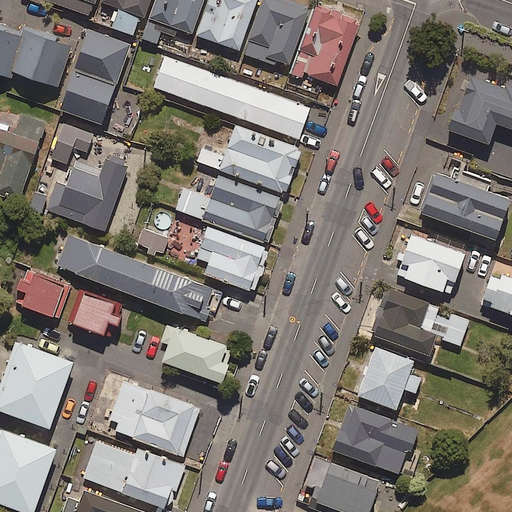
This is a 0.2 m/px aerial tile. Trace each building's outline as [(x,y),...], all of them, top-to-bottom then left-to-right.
[(45,0),(90,17),(96,0),(45,0)] [(103,0),(102,2),(119,8),(112,28),(133,35),(139,16),(144,17),(150,0),(103,0)] [(156,0),(142,39),(157,44),(161,32),(174,37),(177,29),(193,34),(205,0),(156,0)] [(210,0),(198,37),(241,51),(257,0),(210,0)] [(264,0),(246,52),(245,55),(289,70),(311,7),(290,0),(264,0)] [(318,9),(315,8),(315,9),(293,70),(323,81),(338,87),(360,24),(356,23),(336,15),(332,14),(318,9)] [(0,28),(0,74),(12,78),(14,72),(25,37),(0,28)] [(73,47),(30,32),(28,38),(16,73),(29,78),(31,79),(58,88),(73,47)] [(130,47),(89,33),(62,110),(103,125),(130,47)] [(310,108),(165,57),(155,84),(154,87),(299,139),(310,108)] [(460,111),(455,110),(448,130),(478,140),(489,144),(496,124),(511,129),(511,85),(507,84),(506,89),(472,77),(460,111)] [(146,97),(127,90),(110,133),(130,140),(146,97)] [(0,130),(0,193),(22,201),(47,124),(20,115),(14,135),(0,130)] [(94,132),(64,123),(52,159),(68,164),(73,147),(88,152),(94,132)] [(256,133),(237,126),(225,157),(203,149),(198,162),(286,194),(294,174),(295,171),(296,168),(302,150),(296,148),(276,141),(256,133)] [(103,171),(77,161),(68,186),(57,182),(47,210),(105,231),(129,169),(107,161),(103,171)] [(490,181),(454,168),(451,178),(441,174),(437,173),(423,211),(422,214),(496,241),(498,234),(510,200),(487,191),(490,181)] [(284,201),(220,177),(213,198),(184,187),(183,191),(176,210),(268,244),(275,225),(276,221),(277,218),(284,201)] [(47,195),(36,191),(29,212),(41,215),(47,195)] [(269,250),(207,228),(196,258),(210,263),(206,275),(227,282),(254,292),(262,272),(262,269),(263,267),(268,252),(269,250)] [(169,240),(144,230),(138,244),(149,248),(147,253),(154,256),(156,251),(163,254),(169,240)] [(465,254),(411,235),(397,275),(450,294),(465,254)] [(223,293),(70,237),(58,268),(179,312),(212,323),(213,320),(223,293)] [(71,286),(28,270),(24,281),(20,280),(16,290),(20,291),(15,303),(59,319),(71,286)] [(500,280),(490,276),(482,299),(492,302),(490,308),(511,315),(511,278),(502,275),(500,280)] [(122,305),(80,289),(69,322),(111,337),(115,326),(120,328),(123,318),(118,316),(122,305)] [(465,335),(470,320),(451,313),(449,320),(437,316),(440,307),(390,290),(374,337),(429,356),(437,335),(443,337),(442,340),(461,346),(465,335)] [(173,328),(167,326),(162,340),(161,342),(168,345),(162,361),(222,383),(229,363),(230,360),(231,358),(234,349),(173,328)] [(35,347),(16,341),(0,385),(0,407),(51,426),(54,418),(74,361),(35,347)] [(414,361),(376,347),(367,370),(358,396),(396,410),(398,404),(404,389),(416,393),(421,379),(410,374),(414,361)] [(123,380),(109,418),(119,422),(116,428),(182,452),(198,407),(123,380)] [(400,422),(348,404),(341,422),(341,425),(340,428),(332,450),(399,474),(407,450),(411,452),(412,449),(420,429),(400,422)] [(56,444),(1,425),(0,426),(0,499),(33,511),(56,444)] [(87,430),(78,426),(76,432),(85,435),(87,430)] [(137,454),(98,439),(84,476),(156,502),(169,507),(185,464),(139,447),(137,454)] [(315,456),(304,485),(314,489),(308,504),(307,507),(320,511),(369,511),(381,480),(351,469),(326,460),(315,456)] [(152,511),(84,487),(78,504),(67,500),(62,511),(152,511)]
